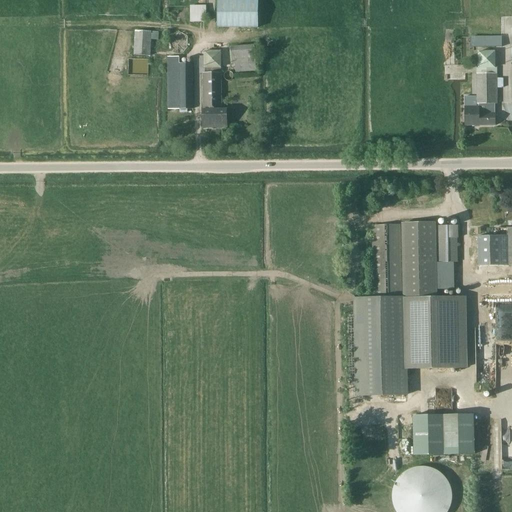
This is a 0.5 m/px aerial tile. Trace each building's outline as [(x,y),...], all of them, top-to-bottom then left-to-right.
[(258,28),(257,0),(217,0),(217,27),(258,28)] [(207,22),(207,12),(207,6),(190,6),(190,13),(190,22),(207,22)] [(159,40),(159,32),(135,31),(134,55),(151,56),(151,40),(159,40)] [(179,52),(188,47),(188,36),(178,31),(169,36),(169,47),(179,52)] [(116,44),(131,46),(132,36),(117,34),(116,44)] [(471,47),(504,46),(504,36),(471,36),(471,47)] [(254,70),(253,63),(256,62),(254,45),(230,47),(231,64),(235,64),(236,72),(254,70)] [(496,49),(479,50),(479,68),(497,67),(496,49)] [(222,51),(200,51),(201,68),(222,67),(222,51)] [(168,109),(193,109),(193,63),(180,63),(180,57),(168,57),(168,109)] [(203,108),(203,128),(227,127),(227,108),(222,108),(221,73),(203,73),(203,108)] [(480,96),(480,126),(495,126),(495,113),(495,104),(497,104),(497,88),(503,88),(503,79),(497,79),(497,74),(477,74),(477,96),(480,96)] [(480,96),(477,96),(465,97),(465,126),(480,126),(480,96)] [(436,262),(457,262),(457,220),(451,220),(451,226),(436,226),(436,262)] [(436,262),(436,226),(435,223),(402,223),(403,297),(437,297),(436,262)] [(400,225),(380,226),(372,226),(374,298),(402,297),(400,225)] [(497,264),(511,263),(511,228),(496,228),(497,264)] [(470,272),(496,272),(495,236),(470,236),(470,272)] [(374,298),(352,298),(354,395),(405,394),(404,369),(403,297),(374,298)] [(403,297),(404,369),(464,368),(463,297),(437,297),(403,297)] [(413,455),(473,454),(473,414),(412,415),(413,455)] [(396,475),(396,503),(398,511),(450,511),(451,491),(442,467),(419,466),(396,475)]
